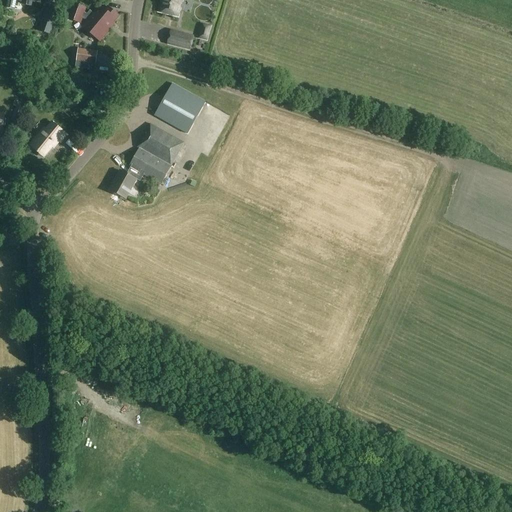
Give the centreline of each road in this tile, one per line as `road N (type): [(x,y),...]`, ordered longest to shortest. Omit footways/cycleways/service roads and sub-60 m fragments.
road 1 (unclassified): [(38,511),(44,461),(32,246),(37,209)]
road 2 (unclassified): [(37,209),(125,102),(138,0)]
